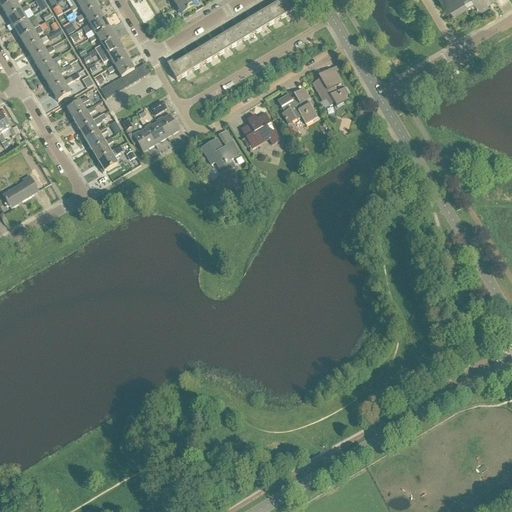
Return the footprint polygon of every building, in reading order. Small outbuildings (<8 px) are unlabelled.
[(16,0),(0,0),(0,5),(3,10),(15,3),(15,1),(16,0)] [(21,11),(17,5),(24,1),(23,0),(16,0),(15,1),(15,3),(3,10),(9,20),(22,13),(21,11)] [(98,10),(91,0),(90,0),(79,7),(78,6),(71,10),(73,14),(80,10),(84,16),(85,18),(98,10)] [(177,83),(298,10),(291,0),(285,0),(286,1),(174,68),(172,65),(168,67),(177,83)] [(195,10),(191,2),(193,0),(187,0),(176,7),(182,17),(195,10)] [(488,3),(493,0),(441,0),(446,9),(450,6),(452,10),(467,1),(469,0),(475,0),(476,1),(475,2),(481,11),(490,6),(488,3)] [(48,11),(42,1),(36,5),(42,14),(48,11)] [(27,22),(23,15),(30,11),(28,7),(21,11),(22,13),(9,20),(15,31),(28,23),(27,22)] [(59,9),(54,12),(58,18),(63,16),(59,9)] [(104,20),(98,10),(85,18),(84,16),(77,20),(79,24),(86,20),(90,27),(90,26),(91,28),(104,20)] [(46,24),(52,21),(49,16),(43,19),(46,24)] [(33,32),(29,25),(36,22),(34,18),(27,22),(28,23),(15,31),(21,41),(34,33),(33,32)] [(104,20),(91,28),(90,26),(90,27),(83,31),(85,34),(86,35),(87,37),(93,33),(96,37),(97,38),(110,31),(104,20)] [(34,33),(21,41),(27,51),(40,44),(39,43),(39,42),(37,38),(44,34),(43,33),(49,30),(45,25),(33,32),(34,33)] [(54,34),(59,32),(55,26),(50,29),(54,34)] [(70,26),(65,30),(69,37),(75,34),(70,26)] [(72,43),(86,35),(85,34),(83,31),(70,39),(72,43)] [(116,41),(110,31),(97,38),(96,37),(89,41),(91,45),(98,41),(102,47),(103,49),(116,41)] [(51,44),(63,37),(60,32),(48,39),(51,44)] [(45,53),(41,46),(48,42),(46,38),(39,42),(39,43),(40,44),(27,51),(33,61),(46,54),(45,53)] [(102,47),(95,51),(97,55),(101,61),(108,57),(109,59),(122,51),(116,41),(103,49),(102,47)] [(51,63),(48,56),(55,52),(52,49),(45,53),(46,54),(33,61),(39,72),(52,64),(51,63)] [(128,61),(122,51),(109,59),(108,57),(101,61),(103,65),(110,61),(114,68),(115,69),(128,61)] [(81,60),(87,57),(84,52),(78,55),(81,60)] [(52,64),(39,72),(45,82),(58,75),(57,74),(61,71),(58,65),(61,63),(58,59),(51,63),(52,64)] [(134,72),(128,61),(115,69),(114,68),(107,72),(110,75),(116,72),(121,80),(125,78),(129,75),(134,72)] [(58,75),(45,82),(51,92),(64,85),(63,84),(64,84),(60,77),(72,70),(69,66),(61,71),(57,74),(58,75)] [(91,75),(97,72),(94,67),(88,70),(91,75)] [(149,76),(144,67),(139,70),(144,79),(149,76)] [(144,79),(139,70),(134,72),(140,82),(144,79)] [(336,110),(352,100),(346,91),(339,95),(336,90),(343,86),(337,76),(340,74),(337,70),(319,80),(321,82),(313,86),(327,110),(334,106),(336,110)] [(140,82),(134,72),(129,75),(135,85),(140,82)] [(135,85),(129,75),(125,78),(130,87),(135,85)] [(98,87),(105,83),(101,78),(95,81),(98,87)] [(130,87),(125,78),(121,80),(120,81),(125,90),(130,87)] [(70,96),(66,88),(73,84),(71,80),(64,84),(63,84),(64,85),(51,92),(58,103),(70,96)] [(125,90),(120,81),(115,83),(121,93),(125,90)] [(121,93),(115,83),(110,86),(116,96),(121,93)] [(116,96),(110,86),(106,89),(111,99),(116,96)] [(111,99),(106,89),(101,92),(107,101),(111,99)] [(307,127),(318,121),(307,103),(310,101),(304,92),(294,98),(297,102),(293,105),(289,98),(278,105),(285,116),(283,117),(289,128),(302,120),(307,127)] [(68,112),(75,123),(87,115),(86,114),(87,114),(83,107),(90,103),(88,99),(80,103),(81,105),(68,112)] [(157,118),(167,112),(163,105),(152,111),(157,118)] [(94,110),(87,114),(86,114),(87,115),(75,123),(81,133),(93,126),(92,124),(93,124),(89,118),(96,113),(94,110)] [(138,117),(140,122),(146,119),(143,114),(138,117)] [(273,147),(281,142),(276,133),(272,135),(268,129),(272,126),(266,116),(257,120),(256,117),(247,122),(249,126),(241,131),(254,151),(270,142),(273,147)] [(93,126),(81,133),(87,143),(99,136),(99,135),(96,129),(103,125),(102,124),(107,122),(104,117),(93,124),(92,124),(93,126)] [(157,124),(158,125),(167,141),(180,134),(170,117),(171,118),(165,122),(164,120),(157,124)] [(1,136),(7,133),(12,140),(16,138),(11,130),(10,131),(2,118),(0,118),(0,136),(1,136)] [(127,133),(133,130),(129,123),(123,127),(127,133)] [(116,139),(122,135),(116,125),(110,128),(116,139)] [(167,141),(158,125),(153,129),(152,127),(146,131),(147,132),(156,148),(167,141)] [(106,130),(99,135),(99,136),(87,143),(93,154),(105,146),(105,145),(101,138),(108,134),(106,130)] [(156,148),(147,132),(141,136),(140,134),(134,138),(132,135),(128,137),(134,147),(138,145),(144,155),(156,148)] [(112,141),(105,145),(105,146),(93,154),(99,164),(112,157),(111,155),(107,148),(114,144),(112,141)] [(232,162),(240,157),(232,144),(225,148),(228,152),(224,154),(217,143),(202,152),(209,162),(212,160),(223,177),(236,169),(232,162)] [(122,155),(125,154),(122,148),(111,155),(112,157),(99,164),(101,168),(99,169),(103,176),(118,167),(114,160),(119,157),(122,155)] [(130,164),(136,160),(132,154),(126,158),(130,164)] [(11,212),(39,195),(29,179),(22,183),(24,186),(3,198),(11,212)]
